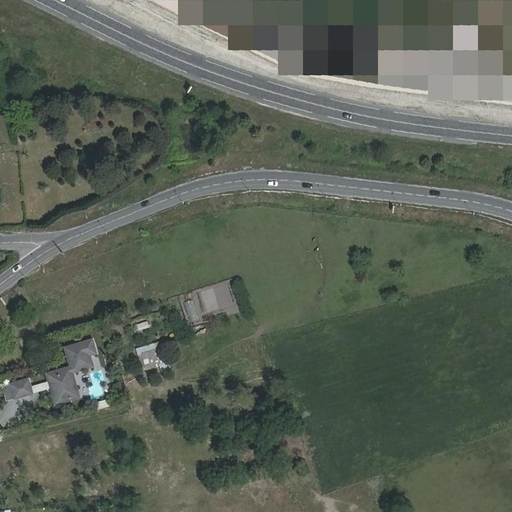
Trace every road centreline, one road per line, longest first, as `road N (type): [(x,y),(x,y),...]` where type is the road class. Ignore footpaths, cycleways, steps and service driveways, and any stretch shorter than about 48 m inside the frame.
road 1 (tertiary): [(511,212),(235,179),(179,192),(47,251)]
road 2 (primary): [(511,134),(303,99),(158,49),(62,0)]
